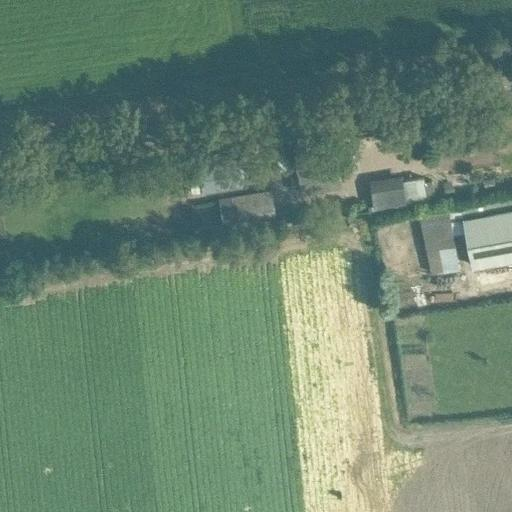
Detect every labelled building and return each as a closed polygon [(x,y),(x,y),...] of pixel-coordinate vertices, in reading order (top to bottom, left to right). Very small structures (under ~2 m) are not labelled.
[(295,146),(302,189),(316,186),(314,173),(339,169),(334,140),(295,146)] [(200,165),(205,191),(242,185),(238,159),(200,165)] [(425,177),(404,181),(408,199),(408,200),(428,195),(425,181),(425,177)] [(277,223),(272,190),(220,198),(225,231),(277,223)] [(448,206),(419,212),(431,273),(460,267),(448,206)] [(511,258),(511,207),(464,216),(472,265),(511,258)]
